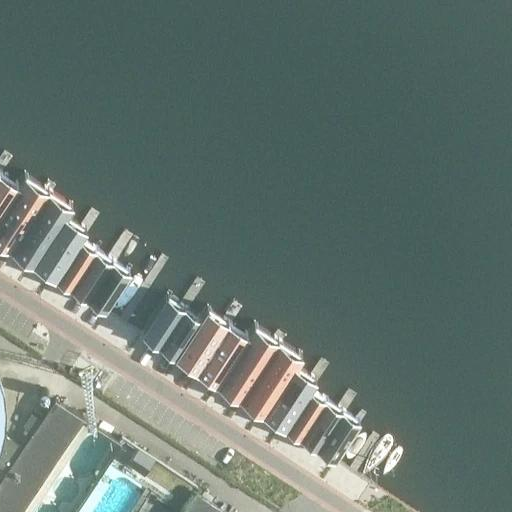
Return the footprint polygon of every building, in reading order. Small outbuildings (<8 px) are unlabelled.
[(0,172),(0,210),(17,184),(0,172)] [(17,184),(0,210),(0,240),(10,247),(48,188),(24,173),(17,184)] [(48,188),(10,247),(33,262),(64,214),(71,203),(48,188)] [(64,214),(33,262),(53,275),(78,237),(84,227),(64,214)] [(78,237),(53,275),(70,286),(95,248),(78,237)] [(95,248),(70,286),(87,297),(111,259),(95,248)] [(111,259),(87,297),(104,308),(129,270),(111,259)] [(166,295),(142,332),(159,344),(184,306),(166,295)] [(184,306),(159,344),(176,355),(200,317),(184,306)] [(200,317),(176,355),(196,368),(227,320),(207,307),(200,317)] [(227,320),(196,368),(216,381),(247,333),(227,320)] [(247,333),(216,381),(240,396),(278,337),(254,322),(247,333)] [(278,337),(240,396),(263,411),(294,363),(301,353),(278,337)] [(294,363),(263,411),(283,424),(308,386),(314,376),(294,363)] [(55,397),(22,445),(3,433),(4,429),(6,410),(4,379),(0,366),(0,511),(32,511),(91,423),(55,397)] [(308,386),(283,424),(300,435),(325,397),(308,386)] [(325,397),(300,435),(317,446),(341,408),(325,397)] [(341,408),(317,446),(334,457),(359,420),(341,408)] [(228,511),(195,490),(180,511),(228,511)]
